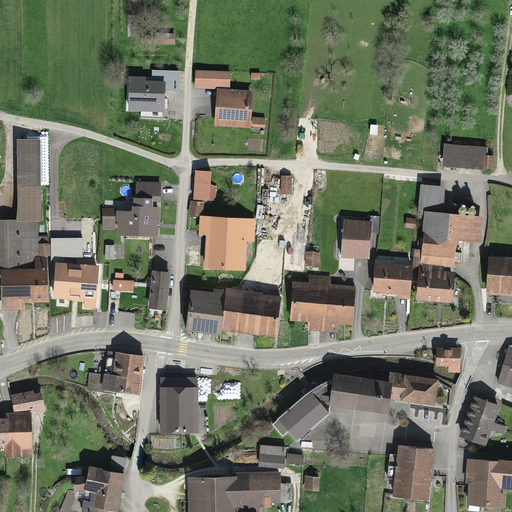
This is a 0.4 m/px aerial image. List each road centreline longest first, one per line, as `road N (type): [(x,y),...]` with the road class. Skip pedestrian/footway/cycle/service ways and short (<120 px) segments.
road 1 (residential): [(511,187),(340,166),(185,167)]
road 2 (secondary): [(477,333),(267,358),(169,345)]
road 3 (residential): [(185,167),(0,117)]
road 4 (residential): [(477,333),(455,412),(452,511)]
road 5 (residential): [(169,345),(185,167)]
road 6 (secondary): [(157,344),(87,340),(0,367)]
road 7 (track): [(264,426),(181,481),(137,496)]
